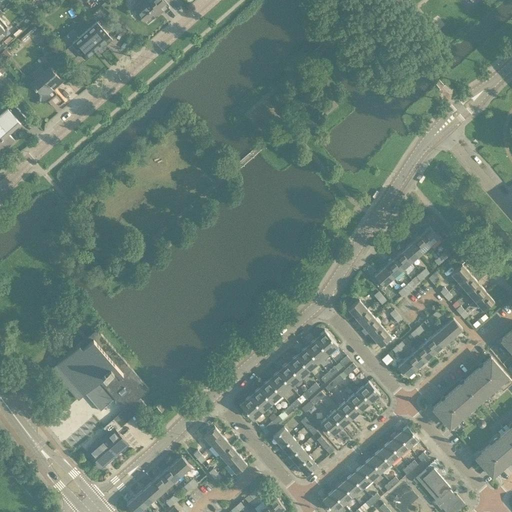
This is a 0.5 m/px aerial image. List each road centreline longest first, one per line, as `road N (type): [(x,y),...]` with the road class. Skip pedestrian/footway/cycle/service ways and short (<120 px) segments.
road 1 (residential): [(0,193),(213,0)]
road 2 (residential): [(323,307),(402,174),(438,130)]
road 3 (residential): [(89,508),(216,400)]
road 4 (residential): [(89,508),(0,396)]
road 5 (residential): [(216,400),(323,307)]
road 6 (residential): [(299,496),(406,404)]
road 7 (residential): [(406,404),(511,314)]
road 8 (residential): [(406,404),(323,307)]
road 9 (residential): [(490,500),(406,404)]
road 10 (residential): [(299,496),(216,400)]
